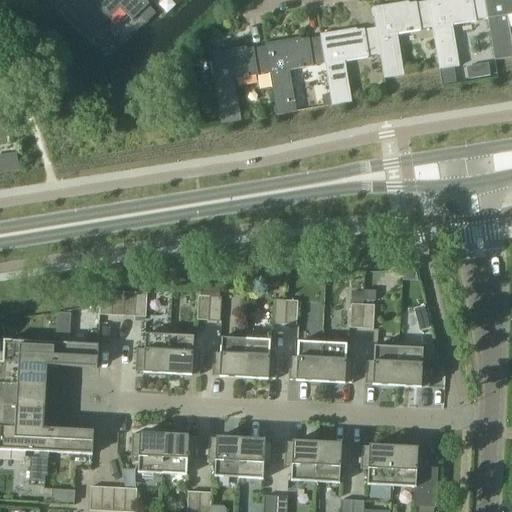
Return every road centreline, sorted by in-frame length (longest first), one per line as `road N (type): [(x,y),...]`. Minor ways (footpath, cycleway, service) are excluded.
road 1 (tertiary): [(0,238),(470,167)]
road 2 (residential): [(490,423),(96,402)]
road 3 (residential): [(490,423),(492,366),(470,167)]
